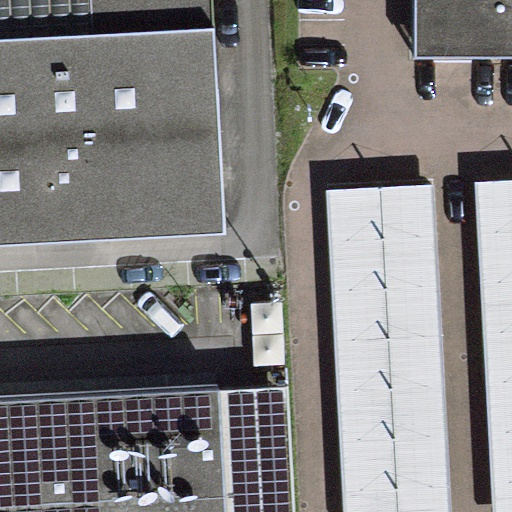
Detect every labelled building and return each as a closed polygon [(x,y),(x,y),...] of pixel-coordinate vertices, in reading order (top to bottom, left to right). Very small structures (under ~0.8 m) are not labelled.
[(125,0),(127,24),(216,19),(214,0),(125,0)] [(511,0),(427,0),(425,90),(511,91),(511,0)] [(0,242),(226,233),(216,19),(127,24),(0,30),(0,242)] [(511,511),(511,183),(480,185),(501,511),(511,511)] [(467,511),(452,192),(340,197),(355,511),(467,511)] [(229,511),(223,390),(0,400),(0,511),(229,511)]
